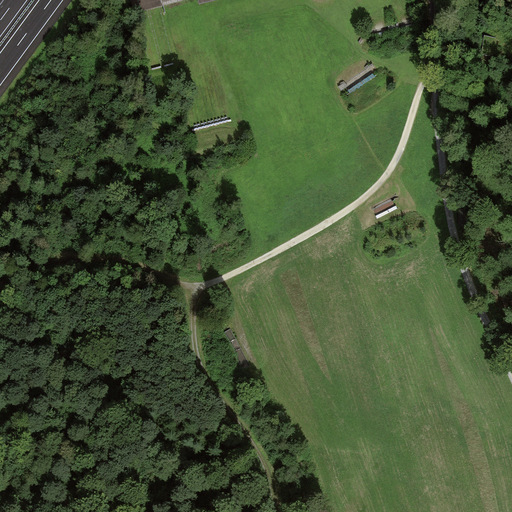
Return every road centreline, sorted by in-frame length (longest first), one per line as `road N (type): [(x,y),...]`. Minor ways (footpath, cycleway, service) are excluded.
road 1 (track): [(0,288),(61,258),(115,260),(191,289),(220,281),(352,206),(390,170),(431,60)]
road 2 (track): [(511,378),(467,279),(447,190),(428,0)]
road 3 (track): [(191,289),(197,361),(266,463),(274,511)]
